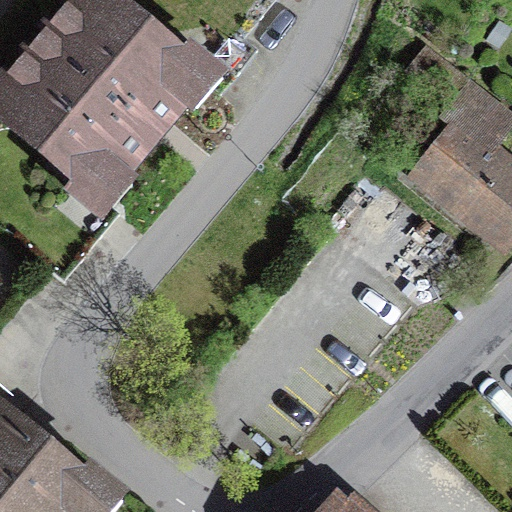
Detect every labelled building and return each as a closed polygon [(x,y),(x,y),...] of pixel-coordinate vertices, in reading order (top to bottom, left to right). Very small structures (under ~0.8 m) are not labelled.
[(171,55),(106,0),(77,0),(0,91),(0,114),(72,175),(93,193),(113,170),(120,176),(182,103),(174,96),(194,73),(171,55)] [(243,39),(275,0),(195,0),(208,11),(171,55),(194,73),(220,96),(258,51),(243,39)] [(504,246),(511,235),(511,172),(490,155),(511,128),(511,121),(470,87),(445,118),(442,115),(422,139),(440,153),(420,178),(504,246)] [(0,232),(0,329),(50,271),(64,282),(120,216),(72,175),(16,242),(2,230),(0,232)] [(283,204),(152,360),(188,390),(196,397),(327,241),(283,204)] [(152,360),(123,394),(159,424),(188,390),(152,360)] [(79,511),(94,494),(0,416),(0,511),(79,511)]
